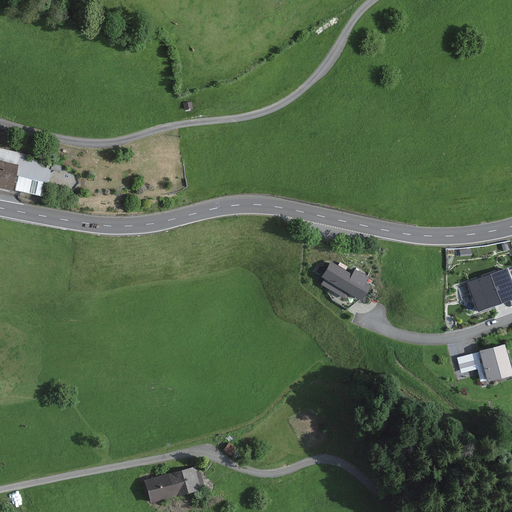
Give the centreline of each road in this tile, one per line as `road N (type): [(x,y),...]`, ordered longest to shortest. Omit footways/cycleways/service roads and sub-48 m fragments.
road 1 (primary): [(511,226),(426,236),(258,205),(102,225),(0,207)]
road 2 (unclassified): [(373,0),(301,90),(260,112),(104,144),(0,122)]
road 3 (unclassified): [(511,320),(446,341),(371,325)]
